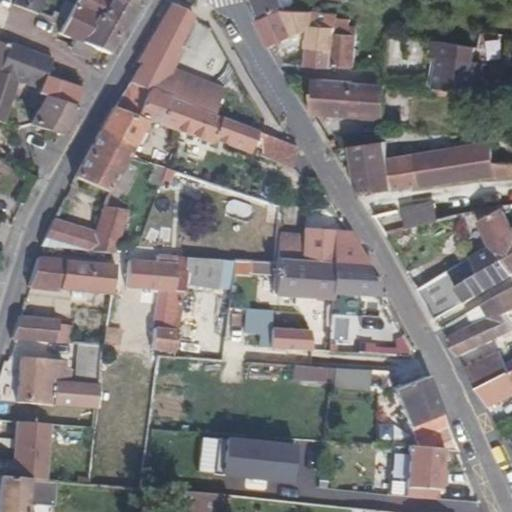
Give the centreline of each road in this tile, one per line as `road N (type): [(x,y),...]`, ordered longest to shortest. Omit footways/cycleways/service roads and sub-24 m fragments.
road 1 (residential): [(217,0),(343,196),(438,372),(500,511)]
road 2 (tertiary): [(157,0),(44,210),(0,335)]
